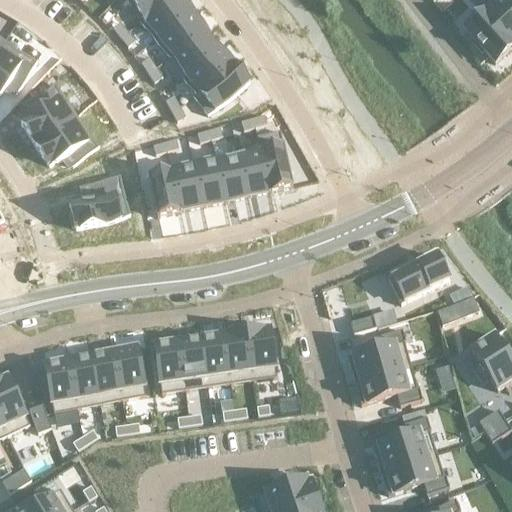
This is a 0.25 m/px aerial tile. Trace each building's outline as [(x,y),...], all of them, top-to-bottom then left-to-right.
[(134,0),(131,3),(127,6),(142,25),(174,0),(134,0)] [(182,0),(174,0),(142,25),(156,43),(193,14),(182,0)] [(511,13),(500,0),(499,0),(501,2),(484,17),(511,48),(511,13)] [(511,0),(500,0),(511,13),(511,0)] [(193,14),(156,43),(169,61),(207,32),(193,14)] [(511,51),(511,48),(484,17),(465,34),(476,46),(474,48),(481,57),(484,55),(495,67),(511,51)] [(120,26),(113,32),(120,42),(128,35),(120,26)] [(207,32),(169,61),(170,62),(183,79),(221,51),(207,32)] [(128,35),(120,42),(128,51),(136,44),(128,35)] [(5,45),(0,52),(0,98),(3,94),(5,90),(16,97),(37,66),(5,45)] [(221,51),(183,79),(196,96),(193,99),(193,100),(235,69),(221,51)] [(149,61),(141,67),(148,77),(156,71),(149,61)] [(235,69),(193,100),(208,119),(215,113),(250,88),(235,68),(235,69)] [(156,71),(148,77),(154,87),(163,81),(156,71)] [(32,119),(21,127),(21,128),(35,148),(77,118),(55,87),(29,105),(36,116),(32,119)] [(174,100),(166,105),(171,115),(180,110),(174,100)] [(180,110),(171,115),(177,126),(186,121),(180,110)] [(77,118),(35,148),(48,167),(49,167),(50,168),(61,160),(65,157),(73,168),(99,149),(77,118)] [(264,119),(253,122),(255,132),(267,128),(264,119)] [(253,122),(241,125),(244,135),(255,132),(253,122)] [(220,131),(209,134),(211,144),(223,140),(220,131)] [(209,134),(197,137),(200,147),(211,144),(209,134)] [(281,135),(258,140),(270,196),(293,191),(281,135)] [(258,145),(236,150),(247,201),(270,196),(258,140),(257,141),(258,145)] [(176,143),(165,146),(167,156),(179,153),(176,143)] [(165,146),(153,150),(156,159),(167,156),(165,146)] [(236,155),(215,159),(225,206),(247,201),(236,150),(235,150),(236,155)] [(215,159),(193,165),(203,211),(225,206),(215,159)] [(193,169),(171,174),(181,216),(203,211),(193,165),(192,165),(193,169)] [(171,174),(148,179),(157,221),(181,216),(171,174)] [(83,204),(69,208),(72,219),(69,219),(73,232),(75,231),(76,234),(79,233),(80,233),(105,226),(130,219),(120,180),(84,190),(87,203),(83,204)] [(437,259),(389,283),(401,309),(422,298),(422,299),(449,286),(437,259)] [(373,320),(350,326),(354,339),(376,332),(373,320)] [(269,331),(246,335),(253,385),(277,381),(269,331)] [(383,352),(347,362),(354,386),(411,369),(404,346),(405,345),(402,333),(379,340),(383,352)] [(246,335),(223,338),(230,388),(253,385),(246,335)] [(223,338),(200,341),(207,391),(230,388),(223,338)] [(511,364),(495,339),(471,354),(479,366),(471,372),(481,388),(489,382),(498,395),(511,385),(511,364)] [(200,341),(177,345),(184,394),(207,391),(200,341)] [(177,345),(154,348),(161,398),(184,394),(177,345)] [(136,350),(113,355),(123,404),(146,400),(137,351),(136,350)] [(113,355),(90,359),(100,409),(123,404),(113,355)] [(90,359),(67,364),(77,413),(100,409),(90,359)] [(67,364),(44,368),(54,417),(77,413),(67,364)] [(411,369),(354,386),(361,409),(397,399),(400,411),(422,404),(419,393),(417,393),(411,369)] [(7,381),(0,384),(0,425),(7,440),(30,430),(7,381)] [(43,409),(29,414),(38,437),(38,438),(51,433),(43,409)] [(269,409),(257,411),(258,420),(270,419),(269,409)] [(246,412),(234,414),(235,424),(247,422),(246,412)] [(234,414),(222,415),(223,425),(235,424),(234,414)] [(498,414),(479,426),(485,437),(505,424),(498,414)] [(201,418),(189,420),(190,430),(202,428),(201,418)] [(189,420),(177,422),(178,432),(190,430),(189,420)] [(408,440),(373,451),(380,475),(436,457),(429,435),(431,434),(426,421),(404,428),(408,440)] [(505,424),(485,437),(492,447),(511,434),(505,424)] [(139,427),(127,429),(128,438),(140,437),(139,427)] [(127,429),(115,430),(116,440),(128,438),(127,429)] [(93,434),(83,440),(88,449),(98,442),(93,434)] [(83,440),(72,447),(78,455),(88,449),(83,440)] [(436,457),(380,475),(388,499),(423,487),(427,499),(449,492),(445,480),(444,480),(436,457)] [(24,473),(2,486),(10,499),(31,485),(24,473)] [(306,481),(255,498),(259,511),(298,511),(319,505),(312,484),(307,485),(306,481)] [(91,490),(82,495),(89,505),(97,500),(91,490)] [(71,511),(60,493),(29,511),(71,511)] [(459,511),(455,503),(435,511),(459,511)]
